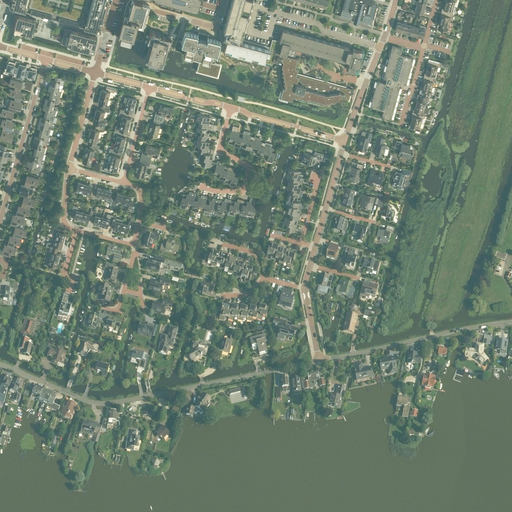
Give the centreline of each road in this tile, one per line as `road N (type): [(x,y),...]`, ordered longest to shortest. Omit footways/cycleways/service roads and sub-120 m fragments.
road 1 (tertiary): [(264,373),(100,404),(0,363)]
road 2 (tertiary): [(511,322),(319,358)]
road 3 (residential): [(0,223),(44,57)]
road 4 (residential): [(199,186),(242,190),(249,166),(219,149),(229,109)]
